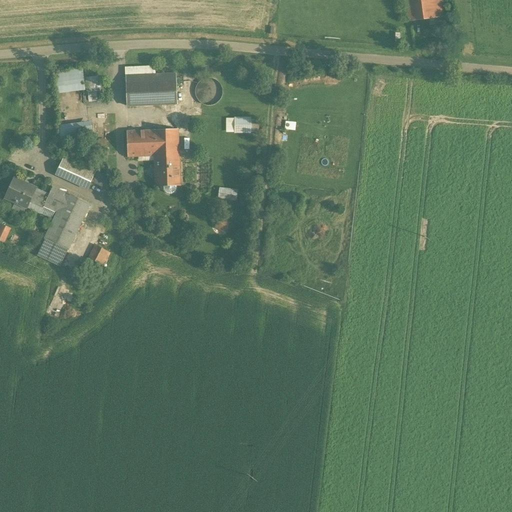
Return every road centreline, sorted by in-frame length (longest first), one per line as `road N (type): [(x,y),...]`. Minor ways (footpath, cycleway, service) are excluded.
road 1 (unclassified): [(511,71),(174,43),(0,55)]
road 2 (track): [(277,50),(254,278)]
